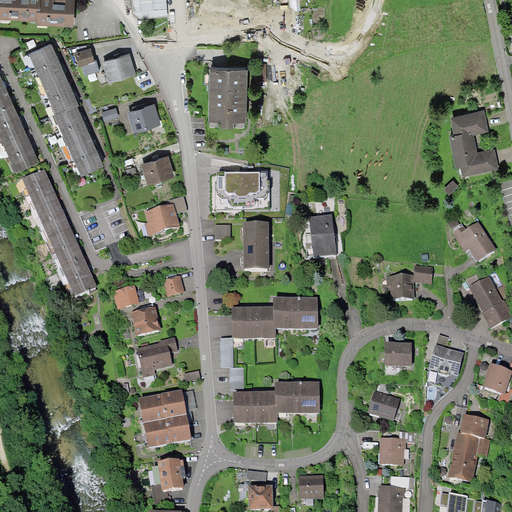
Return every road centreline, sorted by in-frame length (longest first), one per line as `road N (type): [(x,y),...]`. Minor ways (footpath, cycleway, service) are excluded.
road 1 (residential): [(206,455),(211,421),(181,120),(110,0)]
road 2 (track): [(177,42),(344,58),(377,0)]
road 3 (residential): [(342,426),(346,356),(368,333),(415,325),(474,338)]
road 4 (residential): [(474,338),(470,369),(428,430),(423,511)]
road 5 (residential): [(206,455),(283,464),(313,458),(342,426)]
road 6 (residential): [(488,0),(511,118)]
